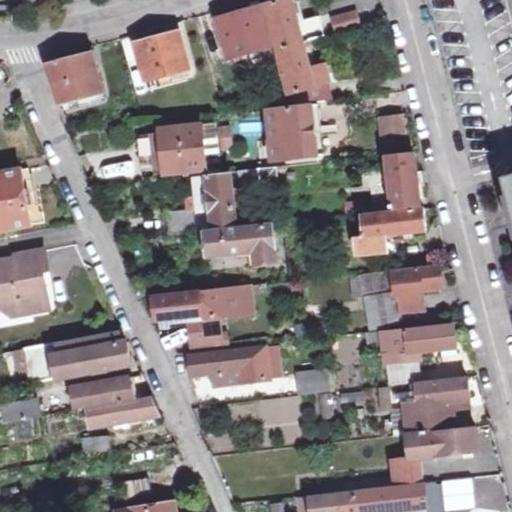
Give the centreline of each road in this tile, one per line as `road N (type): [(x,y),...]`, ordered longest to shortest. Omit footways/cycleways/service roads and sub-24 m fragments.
road 1 (residential): [(15,36),(220,511)]
road 2 (residential): [(404,0),(511,433)]
road 3 (residential): [(177,0),(54,36),(15,36)]
